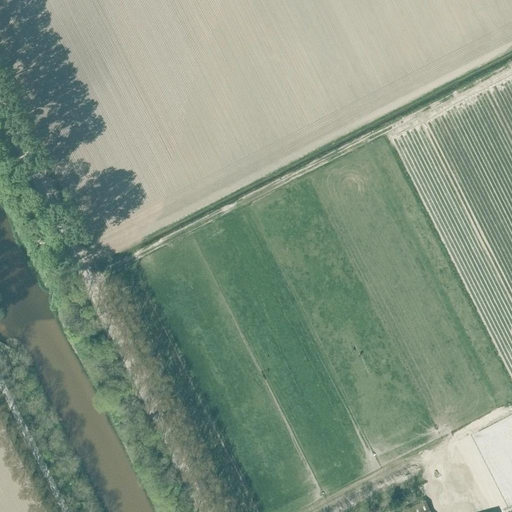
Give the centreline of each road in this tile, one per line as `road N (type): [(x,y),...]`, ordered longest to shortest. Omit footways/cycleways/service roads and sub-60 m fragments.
road 1 (unclassified): [(204,511),(0,106)]
road 2 (unclassified): [(65,511),(0,382)]
